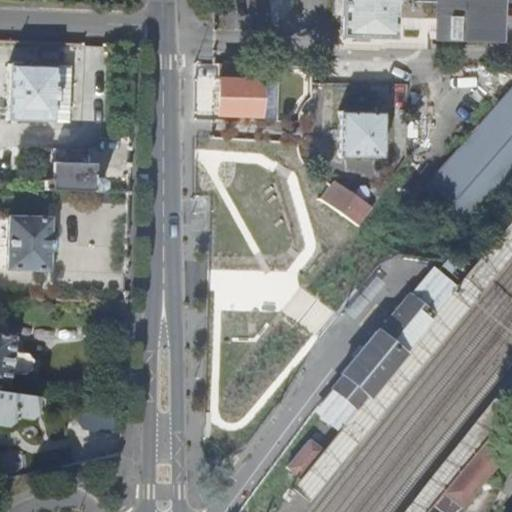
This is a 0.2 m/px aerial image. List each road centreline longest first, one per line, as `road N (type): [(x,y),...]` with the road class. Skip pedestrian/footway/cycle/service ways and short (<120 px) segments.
road 1 (tertiary): [(162,26),(164,511)]
road 2 (residential): [(0,20),(162,26)]
